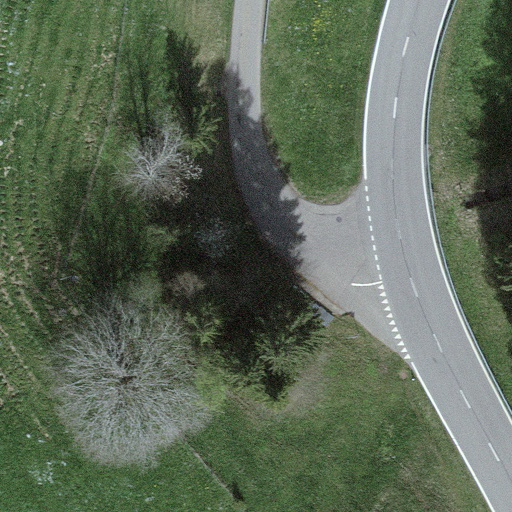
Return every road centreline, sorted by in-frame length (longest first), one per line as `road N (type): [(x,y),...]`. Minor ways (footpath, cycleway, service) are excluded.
road 1 (tertiary): [(418,0),(392,141),(405,250),(511,480)]
road 2 (track): [(418,292),(310,237),(275,204),(254,163),(244,102),(247,0)]
